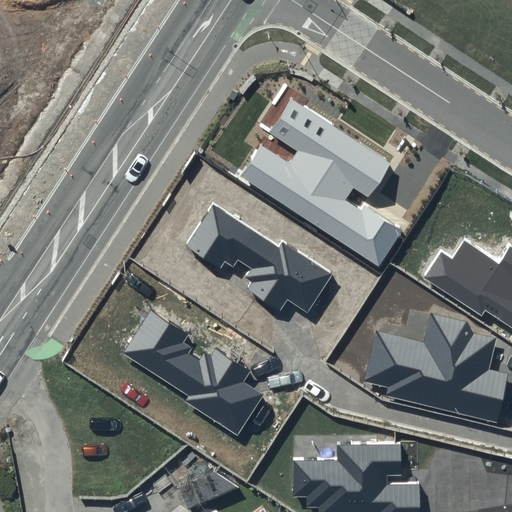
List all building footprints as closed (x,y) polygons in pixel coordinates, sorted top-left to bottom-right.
[(291,99),(269,131),(297,151),(289,163),(261,145),(241,175),(379,266),(403,229),(364,204),(390,164),(291,99)] [(277,246),(214,205),(187,245),(221,268),(225,262),(234,267),(238,260),(250,268),(245,276),(251,281),(247,288),(280,311),(288,299),(307,313),(332,274),(280,241),(277,246)] [(511,245),(508,243),(496,259),(466,239),(452,259),(440,251),(422,276),(481,315),(484,309),(511,327),(511,245)] [(190,334),(151,309),(124,353),(188,396),(185,401),(237,435),(263,395),(243,382),(251,371),(211,346),(202,361),(182,348),(190,334)] [(422,341),(376,331),(364,382),(389,388),(388,395),(498,422),(509,373),(486,367),(496,337),(471,331),(466,322),(430,314),(422,341)] [(336,460),(294,461),(293,497),(306,497),(306,508),(319,507),(318,511),(420,511),(419,482),(401,482),(401,445),(336,445),(336,460)]
